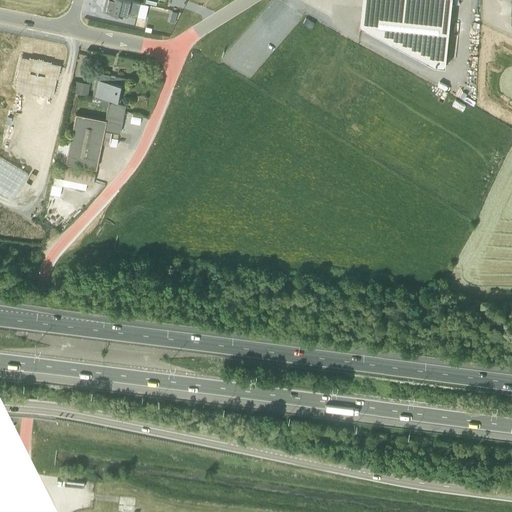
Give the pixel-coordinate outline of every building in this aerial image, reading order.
[(131,0),(104,0),(102,11),(116,14),(117,12),(135,17),(139,2),(131,0)] [(451,0),(362,0),(360,24),(434,65),(445,65),(451,0)] [(115,77),(114,77),(110,76),(109,75),(97,73),(92,99),(108,102),(105,121),(75,115),(69,143),(59,141),(54,163),(95,171),(104,131),(119,134),(125,105),(119,104),(125,79),(115,77)] [(89,84),(75,81),(73,93),(87,96),(89,84)] [(0,157),(0,191),(14,199),(28,173),(0,157)] [(57,180),(92,186),(95,171),(54,164),(53,167),(59,168),(57,180)]
